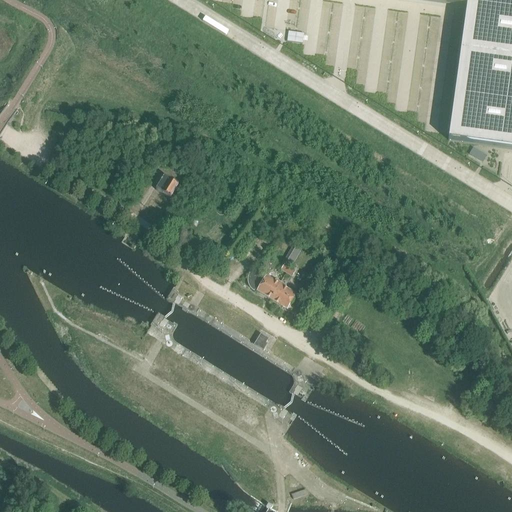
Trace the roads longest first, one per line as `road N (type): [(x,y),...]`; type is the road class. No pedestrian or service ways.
road 1 (unclassified): [(181,0),(511,205)]
road 2 (track): [(511,478),(195,282)]
road 3 (track): [(195,282),(155,237),(0,143)]
road 4 (unknown): [(195,282),(187,309),(213,330),(280,369),(292,370),(311,354)]
